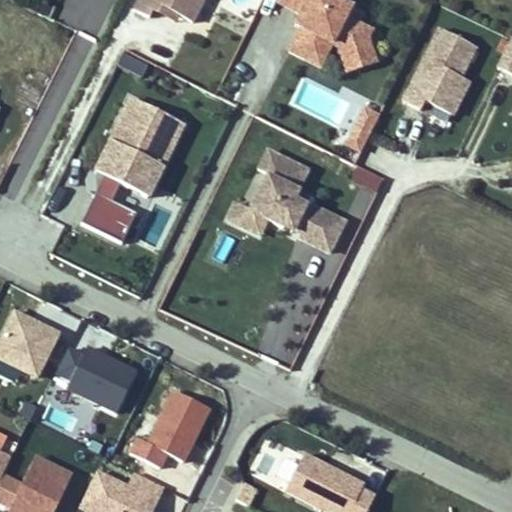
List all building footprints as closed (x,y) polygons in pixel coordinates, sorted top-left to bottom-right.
[(207,0),(138,0),(133,11),(147,19),(152,8),(179,21),(182,15),(197,23),(207,0)] [(277,0),(276,3),(300,15),(294,26),(302,31),(292,52),(324,67),(340,34),(353,66),(376,61),(369,38),(374,30),(353,20),(360,6),(347,0),(277,0)] [(473,47),(438,30),(400,105),(417,113),(422,103),(449,116),(465,82),(458,79),(473,47)] [(511,38),(511,39),(498,67),(508,74),(511,71),(511,38)] [(134,99),(98,174),(104,177),(80,226),(125,247),(140,216),(114,203),(123,185),(149,197),(185,124),(134,99)] [(359,155),(375,111),(360,106),(343,150),(359,155)] [(266,151),(257,172),(267,177),(250,212),(234,204),(226,221),(261,238),(269,221),(305,239),(304,243),(329,255),(345,222),(303,202),(307,192),(303,190),(311,172),(266,151)] [(374,196),(383,180),(355,166),(347,182),(374,196)] [(226,260),(237,238),(226,232),(215,255),(226,260)] [(511,315),(391,268),(379,299),(511,350),(511,315)] [(65,331),(15,307),(0,338),(0,358),(41,379),(65,331)] [(70,381),(66,388),(119,414),(140,370),(88,344),(84,351),(69,344),(55,374),(70,381)] [(139,438),(132,452),(164,468),(171,454),(184,460),(187,462),(213,409),(176,390),(150,443),(139,438)] [(0,480),(13,454),(0,447),(0,480)] [(368,482),(307,450),(287,492),(326,511),(369,511),(378,494),(366,487),(368,482)] [(23,481),(7,472),(0,487),(0,500),(10,506),(6,511),(56,511),(75,473),(37,454),(23,481)] [(130,484),(99,469),(81,507),(90,511),(154,511),(167,485),(136,470),(130,484)] [(251,504),(260,488),(247,481),(238,497),(251,504)] [(468,511),(416,486),(403,511),(468,511)]
